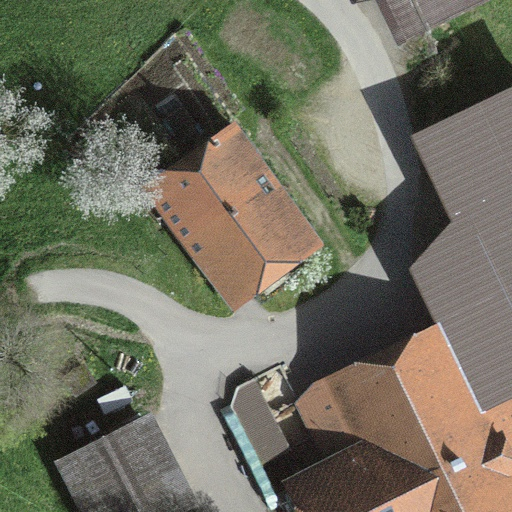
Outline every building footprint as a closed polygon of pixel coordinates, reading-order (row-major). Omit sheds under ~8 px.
[(398,0),(416,34),(484,0),(398,0)] [(511,511),(511,102),(429,143),(468,224),(426,272),(452,326),(300,400),(333,467),(294,486),(307,511),(511,511)] [(239,132),(148,196),(205,273),(223,260),(238,281),(250,272),(266,295),(308,264),(292,241),(309,228),(239,132)] [(239,389),(233,407),(262,463),(288,449),(253,382),(239,389)] [(64,465),(87,511),(193,511),(188,501),(148,422),(64,465)]
